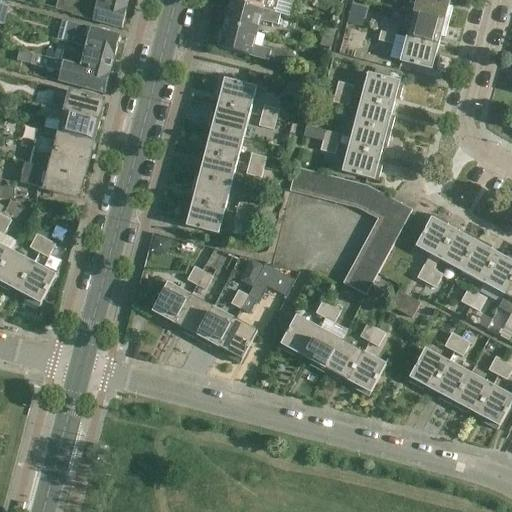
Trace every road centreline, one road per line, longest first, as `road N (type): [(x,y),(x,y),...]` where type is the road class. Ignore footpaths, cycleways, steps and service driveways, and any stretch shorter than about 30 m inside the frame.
road 1 (tertiary): [(79,369),(175,0)]
road 2 (residential): [(234,409),(511,485)]
road 3 (residential): [(511,166),(466,134),(497,0)]
road 4 (residential): [(322,239),(234,409)]
road 5 (residential): [(79,369),(234,409)]
road 6 (tertiary): [(42,511),(79,369)]
